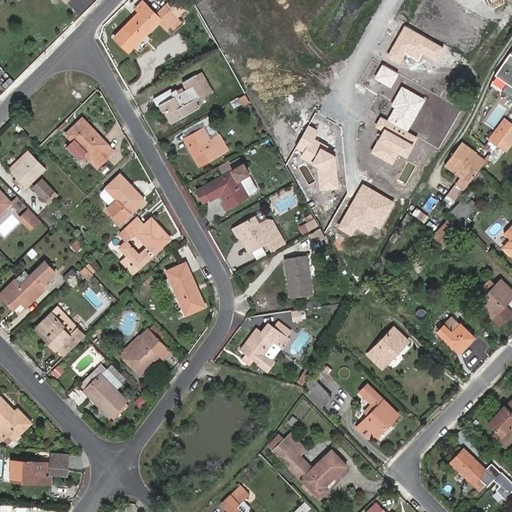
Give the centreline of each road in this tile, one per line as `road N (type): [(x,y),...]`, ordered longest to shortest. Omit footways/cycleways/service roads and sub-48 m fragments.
road 1 (residential): [(120,468),(221,333),(229,300),(83,32)]
road 2 (residential): [(441,511),(414,483),(414,449),(511,351)]
road 3 (residential): [(120,468),(0,347)]
